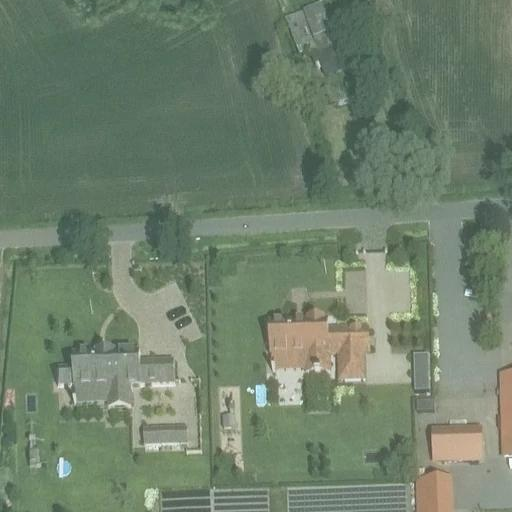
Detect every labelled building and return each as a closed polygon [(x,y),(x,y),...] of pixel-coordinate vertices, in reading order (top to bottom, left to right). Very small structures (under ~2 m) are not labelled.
[(317,8),(284,19),(297,59),(335,45),(330,33),(326,34),(317,8)] [(333,53),(331,48),(310,56),(314,66),(319,65),(324,78),(355,67),(348,48),(333,53)] [(307,320),(307,321),(269,323),(270,357),(305,355),(305,373),(329,372),(329,355),(368,353),(367,329),(328,331),(327,320),(323,320),(323,319),(307,320)] [(138,364),(137,353),(71,356),(71,370),(55,371),(56,389),(72,388),(72,389),(106,388),(107,408),(130,407),(129,387),(173,385),(172,362),(138,364)] [(429,394),(428,357),(413,358),(415,394),(429,394)] [(511,457),(511,377),(501,377),(503,457),(511,457)] [(416,404),(417,414),(434,413),(434,403),(416,404)] [(187,447),(186,430),(143,431),(143,448),(187,447)] [(432,432),(433,466),(483,464),(482,430),(432,432)]
